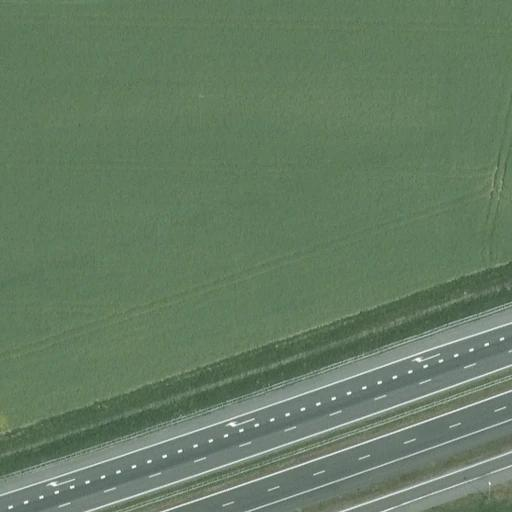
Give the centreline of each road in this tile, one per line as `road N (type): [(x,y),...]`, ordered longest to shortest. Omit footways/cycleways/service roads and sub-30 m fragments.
road 1 (motorway): [(511,349),(36,511)]
road 2 (motorway): [(215,511),(511,403)]
road 3 (motorway): [(362,511),(511,458)]
